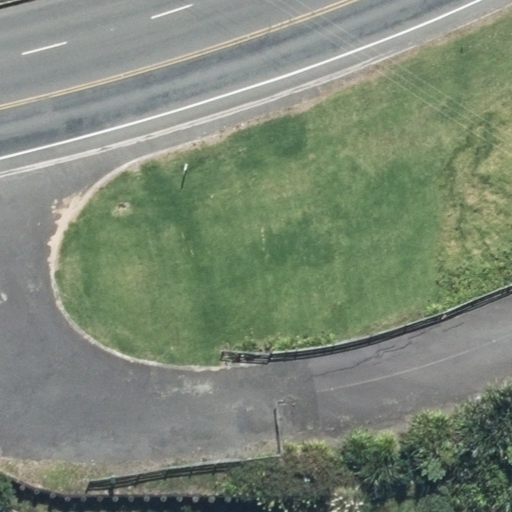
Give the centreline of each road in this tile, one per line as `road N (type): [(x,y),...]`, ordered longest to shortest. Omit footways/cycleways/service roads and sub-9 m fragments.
road 1 (unknown): [(0,347),(45,397),(117,414),(235,413),(511,325)]
road 2 (secondary): [(231,0),(97,48),(0,68)]
